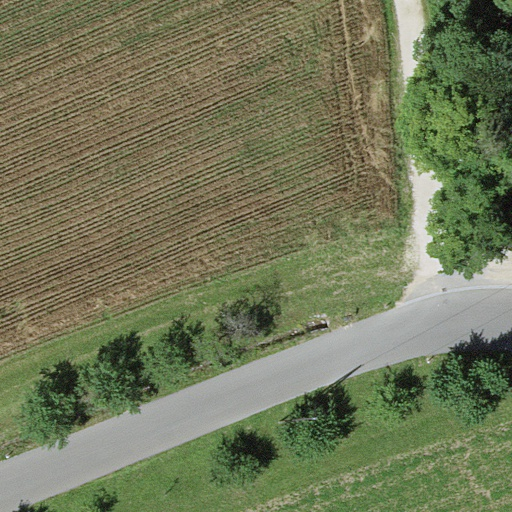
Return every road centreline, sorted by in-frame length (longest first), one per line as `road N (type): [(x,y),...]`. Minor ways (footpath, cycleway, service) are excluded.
road 1 (tertiary): [(0,490),(344,351),(443,327),(511,323)]
road 2 (track): [(412,0),(443,327)]
